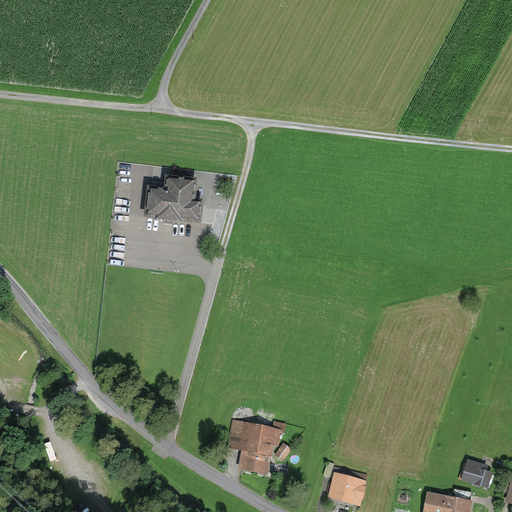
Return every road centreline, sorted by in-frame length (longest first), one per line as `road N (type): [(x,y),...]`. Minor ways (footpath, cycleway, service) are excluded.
road 1 (residential): [(278,511),(179,454),(99,391),(0,268)]
road 2 (track): [(205,0),(165,74),(160,110)]
